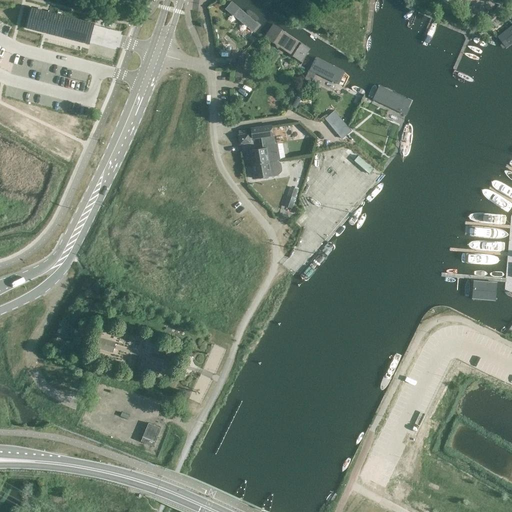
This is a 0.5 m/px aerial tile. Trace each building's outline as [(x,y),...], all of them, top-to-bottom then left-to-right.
[(259,25),(232,3),(226,10),(254,32),(259,25)] [(25,29),(90,45),(92,35),(95,24),(30,8),(25,29)] [(511,22),(495,35),(504,46),(511,39),(511,22)] [(301,63),(310,49),(273,24),(263,38),(301,63)] [(344,70),(315,56),(309,69),(337,82),(338,80),(344,83),(348,75),(343,72),(344,70)] [(76,74),(83,75),(85,67),(78,65),(76,74)] [(412,101),(378,86),(372,100),(406,116),(412,101)] [(271,126),(249,129),(251,140),(272,137),(271,126)] [(247,134),(239,136),(240,144),(249,142),(247,134)] [(250,150),(252,164),(273,161),(278,160),(276,144),(264,146),(264,148),(250,150)] [(373,170),(358,157),(354,161),(369,174),(373,170)] [(274,162),(273,161),(252,164),(255,179),(271,177),(271,176),(276,175),(276,174),(278,174),(280,172),(280,170),(280,168),(280,166),(279,165),(278,163),(276,162),(274,162)] [(506,257),(487,256),(485,281),(504,282),(506,257)] [(112,351),(114,345),(115,342),(99,338),(97,347),(112,351)] [(185,366),(194,362),(189,353),(181,357),(185,366)] [(152,446),(159,428),(148,423),(141,441),(152,446)] [(202,511),(215,485),(211,483),(197,511),(202,511)] [(234,511),(241,499),(233,495),(224,511),(234,511)]
